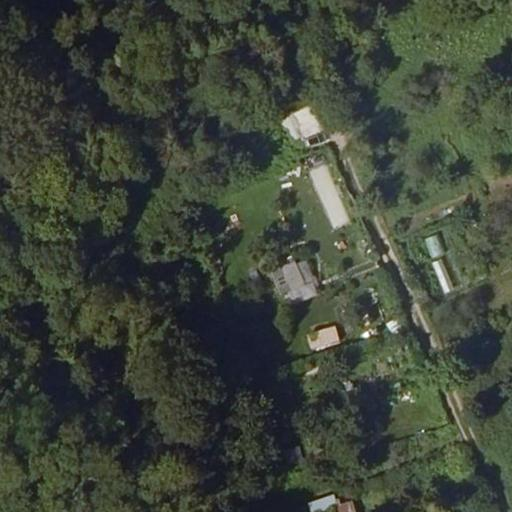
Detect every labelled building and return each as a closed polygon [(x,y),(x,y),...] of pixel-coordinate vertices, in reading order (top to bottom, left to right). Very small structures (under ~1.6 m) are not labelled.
[(141,24),(122,28),(128,59),(148,56),(141,24)] [(424,239),(431,258),(445,253),(438,234),(424,239)] [(432,264),(444,291),(454,287),(442,260),(432,264)] [(309,299),(302,278),(279,287),(288,307),(309,299)] [(316,345),(335,342),(333,328),(314,331),(316,345)]
